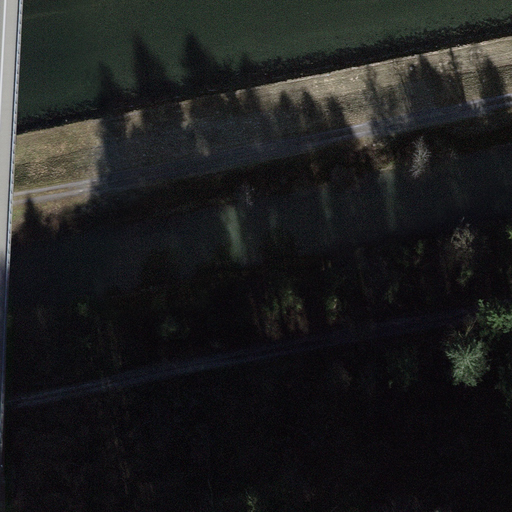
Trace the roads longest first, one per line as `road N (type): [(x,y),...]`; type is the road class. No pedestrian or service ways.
road 1 (track): [(511,303),(0,408)]
road 2 (track): [(511,107),(128,188),(0,205)]
